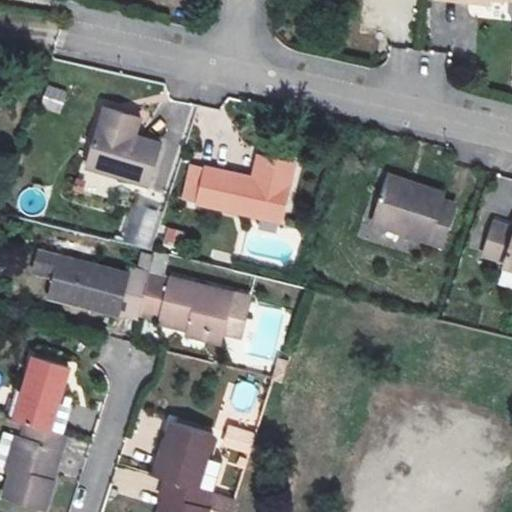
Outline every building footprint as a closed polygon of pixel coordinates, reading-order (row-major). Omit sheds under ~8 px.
[(472,0),(471,7),(490,9),(491,3),(472,0)] [(97,121),(92,138),(130,147),(135,130),(97,121)] [(130,147),(92,138),(82,179),(142,195),(154,153),(130,147)] [(250,183),(205,172),(197,209),(278,227),(290,171),(255,163),(250,183)] [(386,176),(383,185),(426,195),(428,185),(386,176)] [(442,198),(426,195),(383,185),(377,225),(436,237),(442,198)] [(503,234),(486,231),(479,261),(503,267),(501,273),(511,275),(511,232),(510,236),(507,253),(501,251),(503,234)] [(510,236),(503,234),(501,251),(507,253),(510,236)] [(136,317),(146,276),(125,271),(123,277),(55,260),(45,299),(114,318),(115,315),(136,320),(136,317)] [(230,297),(146,276),(136,317),(185,329),(220,337),(230,297)] [(220,337),(185,329),(181,338),(218,347),(220,337)] [(12,393),(3,422),(23,427),(50,436),(60,407),(59,406),(53,404),(62,370),(29,361),(19,395),(12,393)] [(68,410),(60,407),(50,436),(59,438),(68,410)] [(59,438),(50,436),(23,427),(18,442),(15,457),(7,455),(2,474),(8,476),(1,499),(40,511),(48,483),(42,480),(45,468),(52,471),(62,439),(59,438)] [(154,456),(147,478),(161,482),(198,493),(199,490),(207,460),(213,439),(174,428),(165,459),(154,456)] [(2,431),(0,439),(0,465),(4,466),(12,434),(2,431)] [(223,447),(249,455),(254,439),(228,431),(223,447)] [(15,457),(18,442),(11,440),(7,455),(15,457)] [(223,464),(207,460),(199,490),(215,494),(223,464)] [(42,480),(48,483),(52,471),(45,468),(42,480)] [(198,493),(161,482),(156,501),(161,503),(158,511),(203,511),(208,496),(198,493)] [(230,511),(233,502),(208,496),(203,511),(230,511)]
